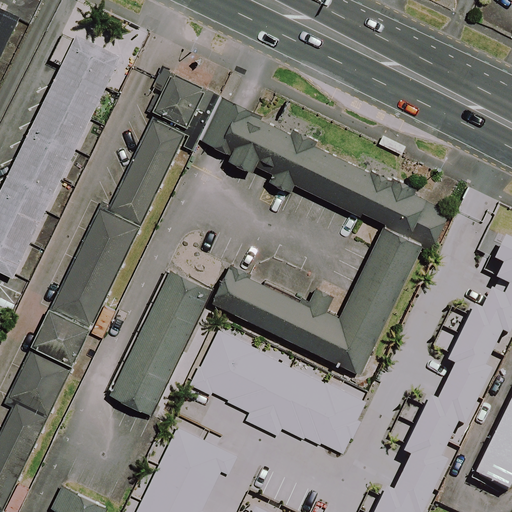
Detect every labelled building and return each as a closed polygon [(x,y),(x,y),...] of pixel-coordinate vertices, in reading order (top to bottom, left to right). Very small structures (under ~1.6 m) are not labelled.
[(0,111),(40,31),(0,10),(0,111)] [(129,52),(74,25),(0,175),(0,251),(24,263),(129,52)] [(226,89),(169,62),(148,106),(157,110),(113,201),(104,197),(7,399),(15,402),(0,433),(0,503),(8,507),(189,129),(192,131),(187,142),(198,147),(226,89)] [(456,209),(262,114),(241,156),(397,232),(353,323),(255,275),(232,321),(367,388),(456,209)] [(511,342),(511,259),(500,254),(426,404),(471,426),(511,342)] [(237,295),(186,269),(121,399),(173,424),(237,295)] [(331,424),(346,394),(234,339),(176,456),(211,473),(254,386),(331,424)] [(511,489),(511,389),(472,471),(511,491),(511,489)] [(298,511),(299,509),(244,482),(229,511),(298,511)] [(106,511),(76,497),(68,511),(106,511)]
